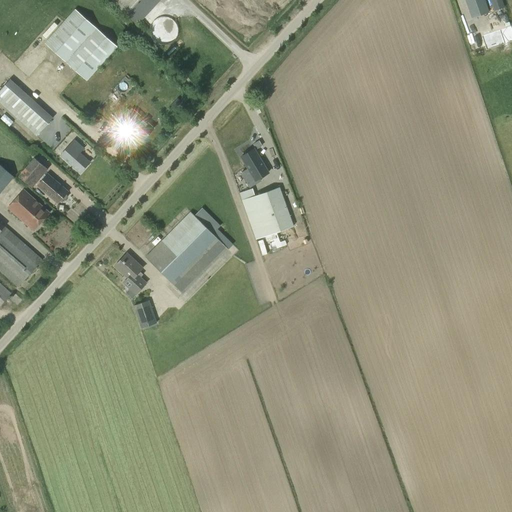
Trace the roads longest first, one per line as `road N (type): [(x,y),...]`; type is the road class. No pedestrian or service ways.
road 1 (unclassified): [(0,343),(314,0)]
road 2 (unknown): [(144,184),(38,81)]
